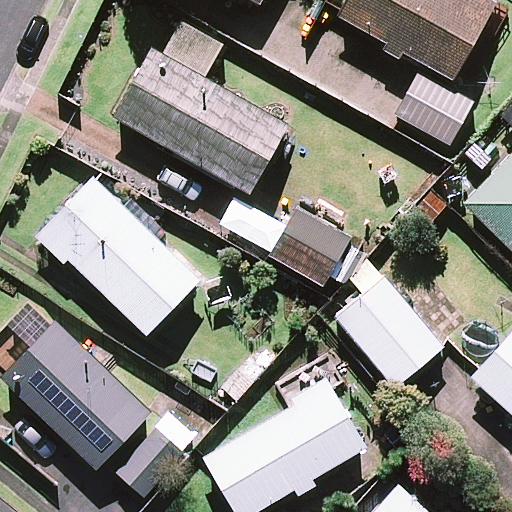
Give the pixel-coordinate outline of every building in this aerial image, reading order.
[(496,9),(478,0),(349,0),(340,18),(458,80),(496,9)] [(224,47),(176,19),(118,118),(252,195),(290,129),(205,80),(224,47)] [(474,105),(421,74),(397,115),(451,146),(474,105)] [(511,104),(496,122),(511,136),(511,159),(468,206),(511,247),(511,104)] [(203,281),(97,180),(45,235),(150,336),(203,281)] [(356,242),(302,207),(272,254),(325,289),(356,242)] [(444,348),(370,262),(353,276),(366,291),(337,317),(398,388),(444,348)] [(153,415),(58,325),(6,380),(101,470),(153,415)] [(511,337),(475,379),(511,412),(511,337)] [(259,511),(368,450),(321,367),(282,389),(294,410),(208,459),(238,511),(259,511)] [(202,440),(175,414),(119,472),(146,498),(202,440)] [(376,511),(428,511),(398,486),(376,511)]
